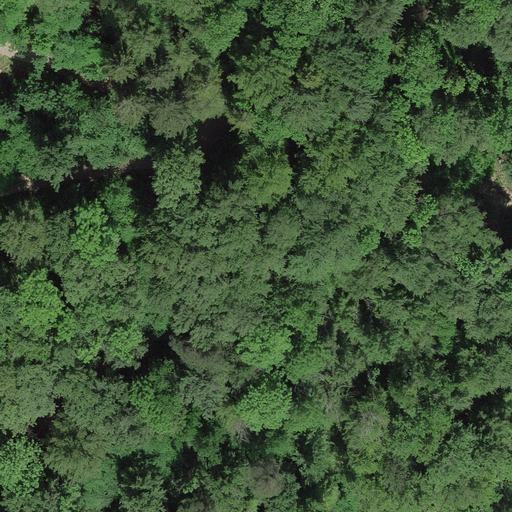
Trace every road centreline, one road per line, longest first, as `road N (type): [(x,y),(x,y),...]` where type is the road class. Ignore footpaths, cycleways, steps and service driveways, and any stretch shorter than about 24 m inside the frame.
road 1 (track): [(0,43),(107,83),(190,95),(218,115),(217,130),(187,149),(0,187)]
road 2 (track): [(0,387),(34,374),(53,389),(48,414),(0,454)]
